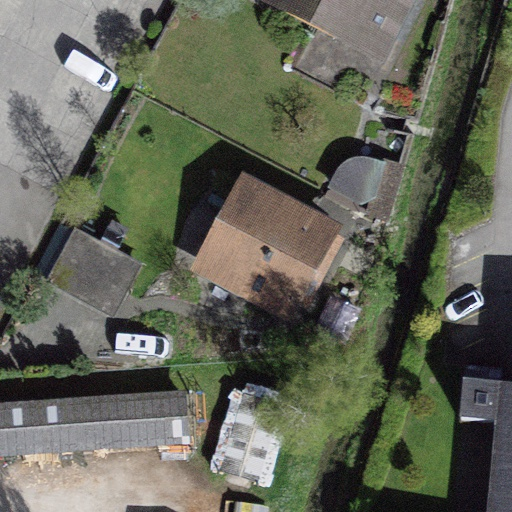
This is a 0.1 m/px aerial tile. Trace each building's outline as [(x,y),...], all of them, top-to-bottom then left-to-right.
[(406,0),(277,0),(379,52),(406,0)] [(385,219),(399,173),(359,163),(343,172),(331,189),(385,219)] [(349,252),(244,194),(191,288),(296,346),(349,252)] [(140,266),(75,232),(49,281),(114,316),(140,266)] [(511,511),(511,390),(465,386),(461,423),(511,426),(511,442),(505,511),(511,511)] [(186,398),(0,408),(0,454),(189,444),(186,398)] [(275,408),(244,399),(223,476),(254,485),(275,408)]
